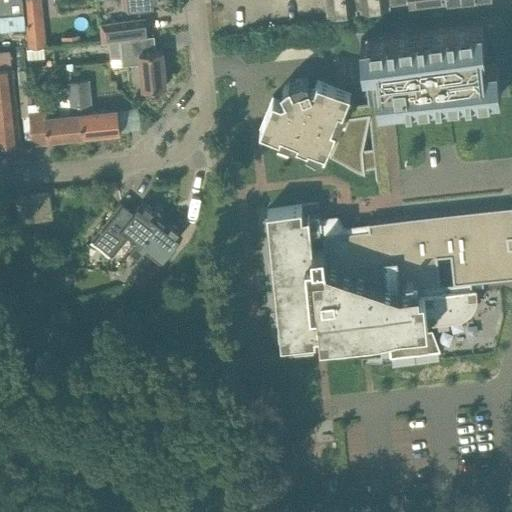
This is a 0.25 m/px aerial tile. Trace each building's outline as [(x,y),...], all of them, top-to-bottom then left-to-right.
[(0,0),(0,12),(25,10),(23,0),(0,0)] [(25,0),(30,48),(45,47),(41,13),(42,13),(40,0),(25,0)] [(328,0),(329,10),(331,10),(355,7),(357,7),(356,4),(362,3),(363,7),(364,6),(388,3),(389,4),(390,4),(390,1),(398,0),(411,0),(411,1),(412,1),(416,0),(328,0)] [(27,27),(25,10),(0,12),(0,16),(1,30),(27,27)] [(103,41),(122,39),(148,37),(148,35),(145,17),(101,22),(103,41)] [(379,102),(380,108),(383,107),(409,104),(502,95),(498,64),(498,63),(485,65),(484,57),(487,56),(483,25),(464,27),(362,38),(365,69),(379,68),(379,76),(376,76),(377,81),(373,81),(376,103),(379,102)] [(81,33),(63,35),(64,45),(82,43),(81,33)] [(155,35),(148,35),(148,37),(122,39),(125,65),(141,64),(144,88),(167,86),(163,49),(156,50),(155,35)] [(13,66),(0,67),(0,143),(21,141),(13,66)] [(274,95),(260,127),(326,154),(340,121),(369,117),(368,104),(345,106),(352,90),(318,76),(314,84),(311,85),(309,82),(308,82),(307,77),(305,78),(301,78),(297,79),(296,79),(295,79),(296,82),(293,83),(291,81),(290,81),(290,82),(287,84),(283,87),(282,87),(286,97),(283,98),(274,95)] [(70,80),(70,85),(71,95),(81,93),(86,134),(121,131),(118,107),(93,110),(90,78),(70,80)] [(49,138),(86,134),(81,93),(71,95),(70,85),(57,87),(60,113),(48,114),(47,109),(30,111),(33,144),(50,142),(49,138)] [(14,191),(17,218),(53,214),(50,187),(14,191)] [(126,248),(132,254),(163,217),(143,200),(134,211),(122,201),(94,236),(115,254),(131,234),(137,239),(134,243),(131,241),(126,248)] [(283,339),(283,340),(317,337),(316,332),(322,331),(322,336),(324,336),(323,331),(348,329),(348,331),(403,325),(404,331),(381,333),(384,363),(444,357),(433,329),(416,330),(416,327),(429,326),(429,321),(459,318),(462,317),(466,315),(471,311),(474,307),(477,303),(478,297),(478,292),(477,286),(511,282),(511,214),(511,210),(361,226),(361,233),(313,238),(310,211),(303,212),(302,204),(269,207),(269,209),(272,208),(273,222),(276,222),(277,233),(274,233),(276,250),(279,250),(280,259),(277,260),(279,276),(282,276),(283,285),(280,286),(282,303),(284,302),(285,312),(283,312),(284,329),(287,329),(288,338),(285,338),(285,339),(283,339)] [(163,217),(132,254),(138,259),(144,252),(142,250),(145,246),(160,259),(182,232),(163,217)] [(22,225),(25,243),(48,239),(45,221),(22,225)] [(165,272),(155,262),(137,282),(148,291),(165,272)]
